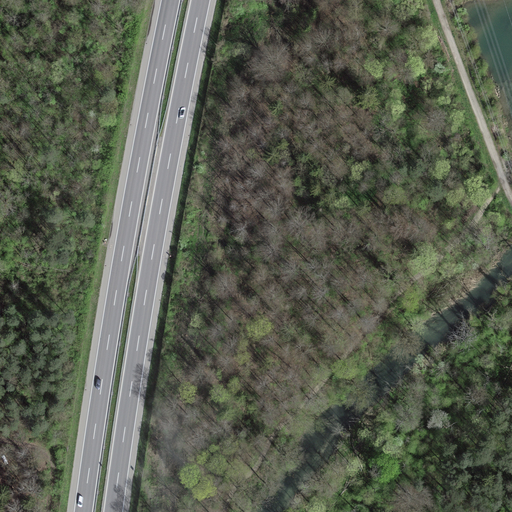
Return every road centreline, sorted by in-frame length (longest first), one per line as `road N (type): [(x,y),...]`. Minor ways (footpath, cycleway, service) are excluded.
road 1 (motorway): [(112,511),(201,0)]
road 2 (motorway): [(170,0),(82,511)]
road 3 (track): [(502,179),(436,0)]
